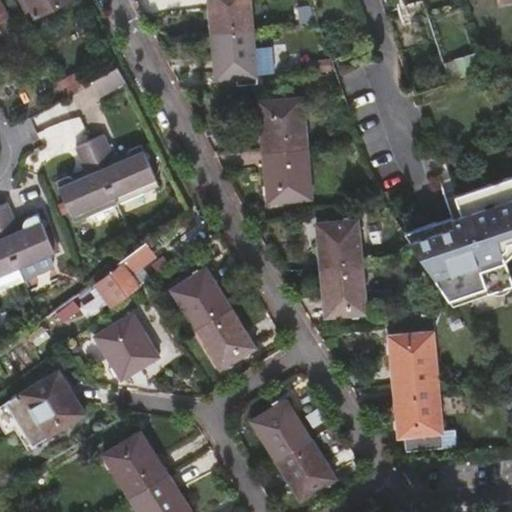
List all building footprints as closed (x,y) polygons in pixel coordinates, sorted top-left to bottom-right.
[(19,0),(26,12),(32,9),(27,0),(19,0)] [(27,0),(32,9),(36,17),(67,0),(27,0)] [(252,0),(210,0),(216,80),(237,79),(238,85),(258,84),(258,77),(252,0)] [(23,44),(32,39),(25,28),(16,33),(23,44)] [(99,94),(128,78),(121,64),(100,76),(92,80),(99,94)] [(85,84),(92,80),(100,76),(96,67),(80,76),(85,84)] [(66,95),(85,84),(80,76),(78,73),(59,83),(66,95)] [(302,100),(258,103),(267,204),(311,201),(302,100)] [(87,140),(115,204),(156,186),(138,146),(127,151),(126,157),(113,163),(110,157),(100,134),(87,140)] [(71,223),(115,204),(87,140),(73,146),(82,169),(85,175),(73,180),(65,177),(53,182),(71,223)] [(126,157),(127,151),(110,157),(113,163),(126,157)] [(82,169),(65,177),(73,180),(85,175),(82,169)] [(435,219),(404,228),(411,238),(458,305),(495,290),(497,295),(511,288),(511,252),(511,250),(511,243),(509,240),(511,239),(511,174),(466,188),(469,199),(458,202),(463,219),(453,222),(438,226),(435,219)] [(455,192),(458,202),(469,199),(466,188),(455,192)] [(457,202),(458,202),(455,192),(445,195),(451,214),(454,214),(461,212),(457,202)] [(0,203),(0,228),(16,266),(19,265),(46,253),(52,251),(52,250),(50,245),(59,241),(53,227),(44,231),(36,212),(25,217),(24,218),(23,219),(23,220),(22,221),(22,222),(22,223),(22,225),(22,226),(22,227),(17,229),(14,222),(5,201),(0,203)] [(451,214),(453,222),(463,219),(458,202),(457,202),(461,212),(454,214),(451,214)] [(25,217),(14,222),(17,229),(22,227),(22,226),(22,225),(22,223),(22,222),(22,221),(23,220),(23,219),(24,218),(25,217)] [(435,218),(403,227),(404,228),(435,219),(435,218)] [(315,224),(324,317),(363,314),(354,221),(315,224)] [(0,273),(16,266),(0,228),(0,273)] [(61,246),(59,241),(50,245),(52,250),(61,246)] [(46,253),(19,265),(24,279),(52,267),(46,253)] [(96,284),(111,304),(123,294),(116,285),(128,276),(121,265),(96,284)] [(16,266),(0,273),(0,289),(22,280),(16,266)] [(169,291),(217,370),(253,349),(205,270),(169,291)] [(495,290),(458,305),(462,310),(497,295),(495,290)] [(94,336),(120,381),(158,359),(131,314),(94,336)] [(402,438),(403,453),(454,449),(453,432),(440,433),(436,384),(435,384),(431,332),(387,336),(392,388),(396,439),(402,438)] [(55,369),(3,401),(31,449),(84,417),(55,369)] [(248,421),(298,502),(332,480),(284,400),(248,421)] [(185,511),(141,434),(104,454),(136,511),(185,511)]
